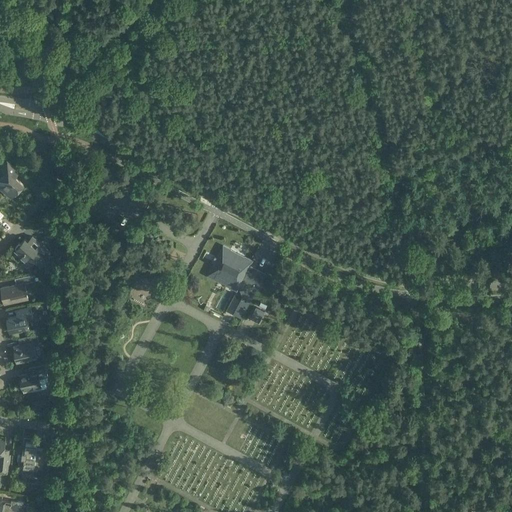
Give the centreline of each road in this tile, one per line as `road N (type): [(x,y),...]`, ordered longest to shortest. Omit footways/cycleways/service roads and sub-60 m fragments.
road 1 (unknown): [(87,59),(166,139),(314,218),(409,243),(511,237)]
road 2 (secondary): [(511,286),(381,279),(303,247),(119,147)]
road 3 (track): [(38,87),(87,59),(156,0)]
